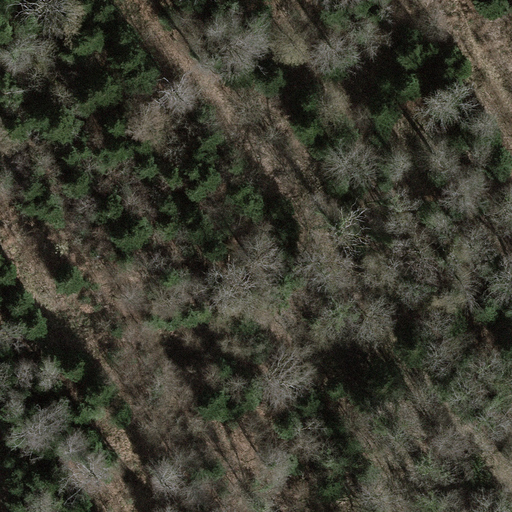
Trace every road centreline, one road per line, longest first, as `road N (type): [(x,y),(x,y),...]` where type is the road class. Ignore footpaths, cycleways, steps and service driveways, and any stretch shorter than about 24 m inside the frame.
road 1 (track): [(511,487),(408,365),(293,198),(204,87),(111,0)]
road 2 (track): [(459,0),(511,110)]
